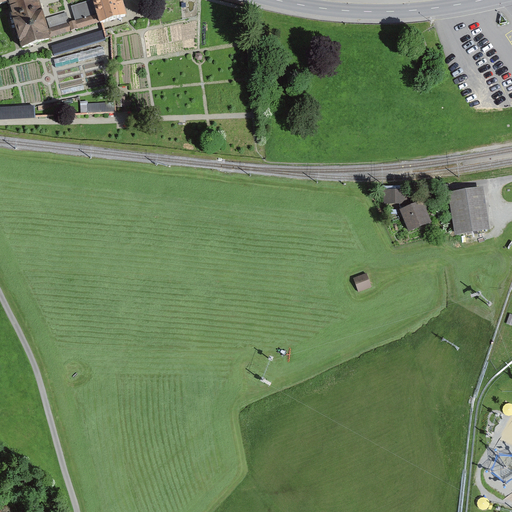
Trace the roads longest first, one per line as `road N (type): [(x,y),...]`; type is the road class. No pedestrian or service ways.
road 1 (track): [(77,511),(37,370),(0,294)]
road 2 (secondary): [(273,0),(386,12),(483,0)]
